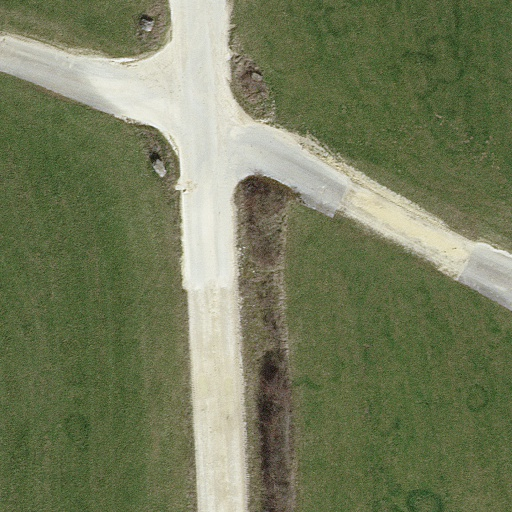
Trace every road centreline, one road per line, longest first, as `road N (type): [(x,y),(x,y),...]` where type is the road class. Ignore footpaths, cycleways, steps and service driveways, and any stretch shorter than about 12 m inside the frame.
road 1 (track): [(0,55),(199,128),(511,288)]
road 2 (track): [(220,511),(193,0)]
